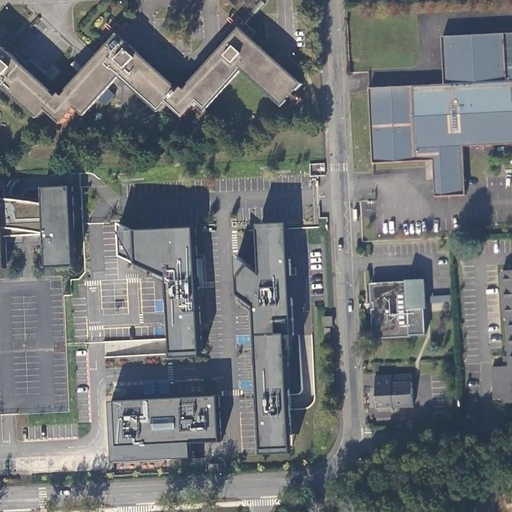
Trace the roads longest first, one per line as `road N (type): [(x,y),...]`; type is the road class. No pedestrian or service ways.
road 1 (tertiary): [(0,499),(295,486),(342,471),(354,448),(355,417),(332,0)]
road 2 (unknown): [(336,77),(418,71),(427,66),(441,20),(511,17)]
